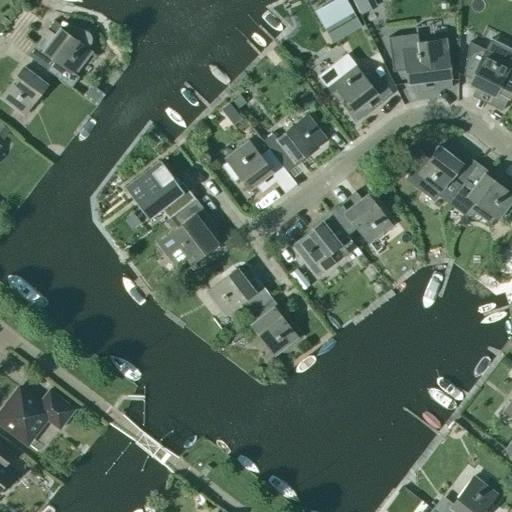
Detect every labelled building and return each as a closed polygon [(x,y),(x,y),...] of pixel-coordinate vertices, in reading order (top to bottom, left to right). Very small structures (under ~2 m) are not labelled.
[(351,30),(343,14),(328,22),(335,35),(339,33),(341,36),(351,30)] [(45,28),(26,54),(47,70),(69,87),(77,77),(73,74),(90,51),(86,48),(88,46),(90,42),(90,37),(88,33),(86,30),(66,24),(62,30),(59,28),(54,35),(45,28)] [(415,33),(387,37),(391,71),(405,69),(407,83),(432,79),(433,89),(451,87),(445,39),(417,43),(415,33)] [(464,58),(462,78),(469,82),(468,82),(493,95),(488,104),(501,111),(511,89),(511,61),(511,59),(511,50),(490,39),(486,48),(483,47),(481,47),(477,47),(475,48),(471,49),(467,54),(464,58)] [(344,51),(316,73),(325,84),(338,101),(343,97),(352,109),(348,113),(354,122),(366,113),(363,110),(370,105),(366,100),(376,93),(382,101),(392,93),(373,70),(364,77),(362,75),(352,62),(344,51)] [(40,79),(47,70),(26,54),(8,77),(12,80),(0,96),(0,97),(22,115),(46,84),(40,79)] [(299,96),(298,96),(296,98),(295,99),(303,109),(314,100),(306,90),(299,96)] [(232,116),(228,119),(232,124),(233,125),(241,118),(240,118),(237,113),(236,112),(235,113),(233,115),(232,116)] [(262,140),(268,148),(280,164),(286,172),(296,165),(293,161),(324,138),(306,115),(276,138),(272,132),(262,140)] [(0,123),(0,136),(3,139),(9,130),(0,123)] [(280,164),(268,148),(259,156),(247,141),(225,158),(248,189),(271,171),(280,164)] [(438,146),(415,176),(423,182),(433,191),(437,194),(439,195),(446,202),(458,186),(477,162),(466,153),(459,162),(438,146)] [(157,161),(121,189),(144,220),(156,211),(163,220),(191,199),(179,183),(175,185),(157,161)] [(458,186),(446,202),(463,214),(476,214),(489,223),(493,217),(497,219),(511,198),(511,194),(496,182),(499,179),(477,162),(458,186)] [(374,175),(367,182),(373,189),(380,182),(374,175)] [(390,224),(367,194),(335,219),(347,235),(356,228),(367,242),(390,224)] [(177,227),(155,243),(178,273),(217,244),(209,233),(217,227),(208,216),(200,222),(194,214),(194,213),(199,209),(193,201),(192,200),(169,218),(177,227)] [(347,235),(335,219),(329,211),(320,219),(322,221),(291,245),(315,276),(332,262),(326,254),(337,246),(344,256),(356,247),(347,235)] [(205,292),(223,314),(235,305),(242,314),(266,296),(259,287),(253,291),(236,268),(205,292)] [(300,273),(292,280),(301,291),(309,284),(300,273)] [(296,337),(273,306),(274,306),(266,296),(242,314),(273,354),(296,337)] [(59,429),(74,409),(48,390),(38,402),(18,387),(0,411),(0,423),(26,443),(45,418),(59,429)] [(505,409),(503,411),(511,417),(511,399),(506,407),(505,409)] [(12,453),(0,444),(0,487),(12,472),(3,465),(12,453)] [(439,499),(432,508),(436,511),(481,511),(495,493),(473,476),(449,507),(439,499)]
